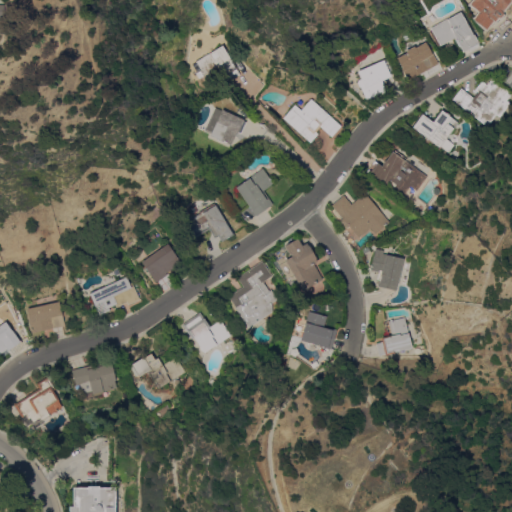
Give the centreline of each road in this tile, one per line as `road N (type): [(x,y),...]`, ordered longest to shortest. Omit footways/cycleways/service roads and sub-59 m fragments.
road 1 (residential): [(511,42),(384,116),(307,209),(159,312),(30,361),(0,391)]
road 2 (residential): [(354,352),(354,273),(307,209)]
